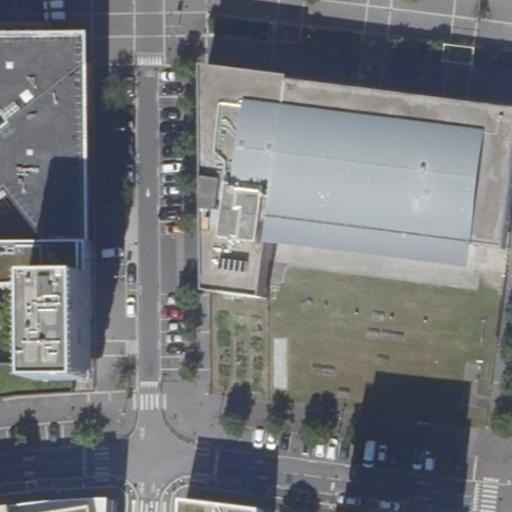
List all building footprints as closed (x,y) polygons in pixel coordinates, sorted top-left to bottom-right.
[(90,40),(6,42),(6,76),(81,75),(91,68),(90,40)] [(0,243),(92,244),(91,68),(81,75),(6,76),(6,42),(0,41),(0,139),(0,243)] [(209,294),(268,301),(275,247),(278,223),(479,249),(511,254),(511,248),(511,106),(366,90),(295,82),(295,78),(209,67),(209,294)] [(479,249),(278,223),(275,247),(476,273),(479,249)] [(93,354),(92,244),(0,243),(0,401),(18,398),(74,395),(74,381),(94,381),(93,354)] [(0,510),(0,511),(122,511),(121,499),(0,510)] [(242,507),(186,500),(185,511),(265,511),(265,510),(242,507)]
